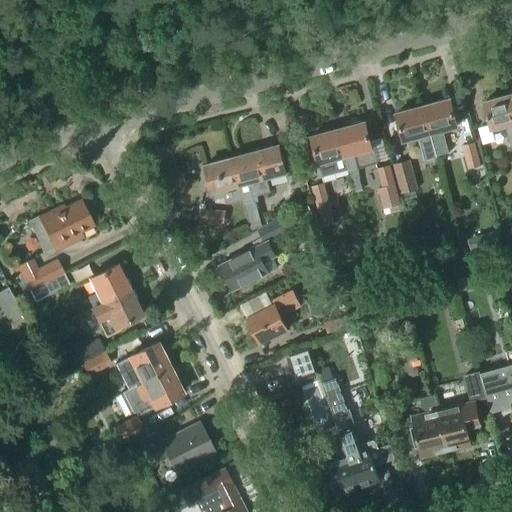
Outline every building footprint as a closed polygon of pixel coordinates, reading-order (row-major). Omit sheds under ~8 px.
[(511,98),(511,95),(484,103),(491,130),(505,126),(511,150),(511,98)] [(436,157),(449,153),(443,130),(457,127),(450,100),(423,107),(436,157)] [(436,157),(423,107),(396,114),(403,141),(419,137),(422,150),(424,149),(428,159),(436,157)] [(365,123),(338,130),(346,159),(348,170),(354,193),(364,190),(358,168),(376,163),(365,123)] [(338,130),(311,137),(322,177),(348,170),(346,159),(338,130)] [(468,169),(481,166),(475,142),(461,146),(468,169)] [(261,225),(254,198),(254,197),(270,192),(266,178),(286,173),(278,146),(231,159),(242,200),(243,205),(244,205),(251,231),(261,225)] [(242,200),(231,159),(205,166),(214,200),(224,197),(226,204),(242,200)] [(401,194),(419,189),(410,160),(393,164),(401,194)] [(383,209),(401,205),(390,166),(377,169),(382,188),(377,189),(383,209)] [(322,223),(334,220),(324,183),(312,187),(322,223)] [(92,225),(80,202),(53,215),(52,212),(28,223),(43,253),(54,248),(55,251),(81,238),(78,232),(92,225)] [(224,224),(225,212),(201,210),(200,222),(224,224)] [(268,239),(269,242),(296,228),(288,214),(258,230),(264,241),(268,239)] [(469,243),(473,259),(488,255),(483,239),(469,243)] [(232,291),(268,273),(278,268),(266,243),(220,265),(232,291)] [(453,269),(458,287),(493,277),(487,259),(453,269)] [(37,271),(32,260),(14,269),(26,292),(63,273),(57,261),(37,271)] [(92,308),(129,290),(116,265),(88,279),(96,294),(87,298),(92,308)] [(353,272),(337,277),(341,288),(356,283),(353,272)] [(451,283),(447,272),(436,275),(440,287),(451,283)] [(35,302),(69,284),(64,274),(29,292),(35,302)] [(387,286),(381,299),(392,304),(398,290),(387,286)] [(0,299),(15,327),(26,320),(9,290),(0,294),(0,299)] [(105,338),(120,330),(118,327),(141,315),(129,290),(92,308),(90,309),(105,338)] [(30,319),(37,315),(27,296),(19,300),(30,319)] [(300,307),(299,305),(294,296),(274,306),(274,305),(247,319),(260,344),(287,330),(280,317),(300,307)] [(328,336),(351,330),(347,316),(324,322),(328,336)] [(83,363),(104,352),(98,340),(77,351),(83,363)] [(141,383),(169,369),(156,344),(129,358),(141,383)] [(295,383),(320,375),(310,345),(285,353),(295,383)] [(88,377),(111,366),(105,353),(82,364),(88,377)] [(56,377),(73,369),(67,355),(49,364),(56,377)] [(378,383),(392,379),(387,361),(373,364),(378,383)] [(136,417),(147,411),(181,394),(169,369),(141,383),(118,395),(129,416),(134,413),(136,417)] [(463,407),(439,413),(450,448),(471,443),(469,434),(482,431),(475,402),(487,399),(480,374),(480,371),(464,375),(471,402),(465,403),(463,407)] [(500,381),(498,373),(482,378),(481,374),(480,374),(487,399),(491,412),(507,408),(507,405),(511,404),(511,375),(510,376),(511,378),(500,381)] [(0,395),(10,390),(2,375),(0,375),(0,395)] [(358,446),(352,429),(339,393),(335,381),(323,385),(327,397),(337,426),(340,435),(343,442),(358,488),(380,480),(375,466),(383,463),(376,442),(373,441),(358,446)] [(439,413),(435,395),(420,399),(423,409),(425,409),(426,416),(412,419),(421,455),(450,448),(439,413)] [(391,425),(402,423),(398,403),(386,405),(391,425)] [(137,442),(136,441),(146,436),(137,417),(114,427),(123,445),(128,442),(130,446),(137,442)] [(213,453),(198,424),(161,443),(155,431),(138,443),(150,468),(168,459),(175,472),(213,453)] [(337,495),(358,488),(343,442),(340,435),(337,426),(325,430),(336,461),(326,464),(337,495)] [(78,482),(95,470),(86,458),(69,469),(78,482)] [(243,511),(230,485),(223,470),(181,492),(188,506),(196,502),(200,511),(243,511)] [(0,492),(9,505),(17,499),(3,479),(0,481),(0,492)] [(170,484),(159,489),(164,498),(174,493),(170,484)] [(50,511),(68,511),(61,497),(47,505),(50,511)]
